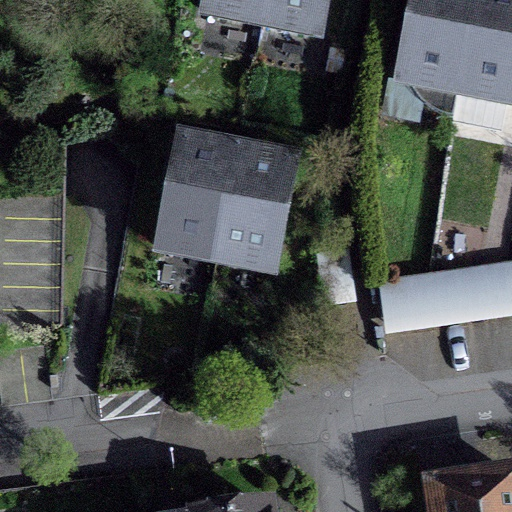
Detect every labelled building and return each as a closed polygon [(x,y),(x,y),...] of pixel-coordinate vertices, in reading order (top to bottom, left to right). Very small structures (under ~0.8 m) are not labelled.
[(207,0),(204,17),(259,28),(314,38),(321,0),(207,0)] [(401,44),(406,45),(398,85),(408,87),(415,101),(425,112),(436,118),(448,122),(450,122),(455,96),(509,107),(511,89),(511,0),(414,0),(412,18),(406,17),(401,44)] [(160,211),(166,212),(158,253),(213,264),(268,274),(276,234),(281,235),(286,208),(281,207),(289,166),(248,158),(234,155),(224,153),(179,144),(171,185),(165,184),(160,211)] [(315,259),(321,298),(349,295),(344,255),(315,259)] [(511,307),(511,267),(378,287),(383,326),(511,307)] [(511,511),(511,480),(429,492),(432,511),(511,511)]
